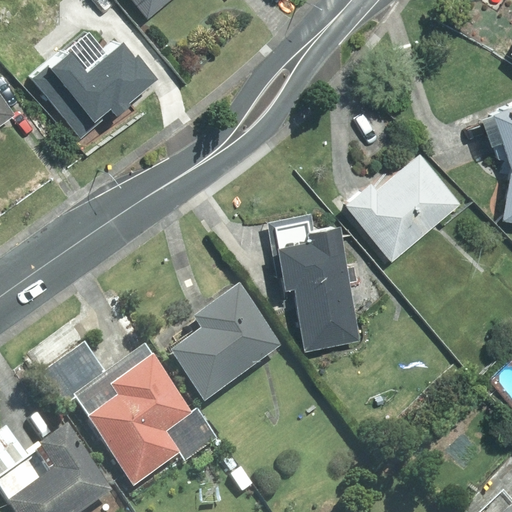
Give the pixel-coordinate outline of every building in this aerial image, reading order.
[(85,82),(62,29),(66,0),(12,0),(8,34),(37,103),(85,82)] [(124,0),(143,20),(165,0),(124,0)] [(511,32),(500,55),(511,61),(511,32)] [(511,100),(470,118),(482,145),(490,142),(499,164),(497,219),(511,220),(511,100)] [(358,178),(331,202),(386,262),(455,200),(410,151),(368,188),(358,178)] [(352,343),(329,226),(304,231),(302,220),(262,227),(274,290),(283,289),(296,354),(352,343)] [(187,335),(159,354),(194,405),(274,350),(230,285),(177,321),(187,335)] [(142,359),(99,392),(106,401),(77,423),(128,489),(173,454),(160,437),(186,417),(142,359)] [(40,475),(0,503),(0,505),(4,511),(78,511),(104,494),(57,427),(23,451),(40,475)] [(0,431),(0,475),(21,459),(0,431)] [(193,480),(182,463),(160,478),(171,495),(193,480)] [(493,492),(473,511),(511,511),(511,494),(504,503),(493,492)]
